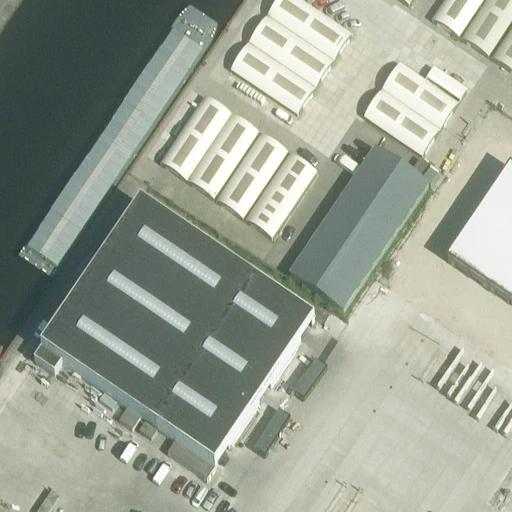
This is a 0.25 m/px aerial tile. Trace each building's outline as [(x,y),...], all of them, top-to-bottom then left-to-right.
[(352,37),(295,0),(280,0),(231,74),(297,118),(352,37)] [(394,0),(409,9),(414,0),(394,0)] [(448,0),(432,24),(459,41),(485,0),(448,0)] [(511,24),(511,0),(490,0),(462,43),(488,61),(511,24)] [(511,31),(492,63),(511,76),(511,31)] [(363,121),(421,160),(458,106),(400,67),(363,121)] [(205,100),(160,167),(213,203),(258,136),(205,100)] [(242,223),(287,156),(261,139),(216,205),(242,223)] [(290,279),(343,315),(428,189),(375,153),(290,279)] [(290,158),(245,225),(272,242),(316,176),(290,158)] [(421,163),(413,172),(422,180),(430,171),(421,163)] [(511,173),(509,171),(447,264),(511,308),(511,173)] [(175,445),(167,457),(206,484),(313,325),(139,207),(33,365),(54,379),(61,368),(126,413),(118,425),(131,434),(140,422),(175,445)]
